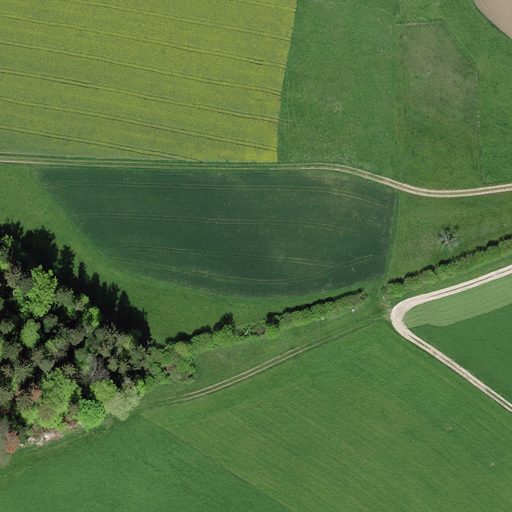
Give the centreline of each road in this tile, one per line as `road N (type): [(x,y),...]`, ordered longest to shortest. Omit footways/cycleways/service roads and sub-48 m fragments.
road 1 (track): [(511,187),(449,194),(327,166),(0,158)]
road 2 (track): [(511,408),(397,325),(402,305),(511,268)]
